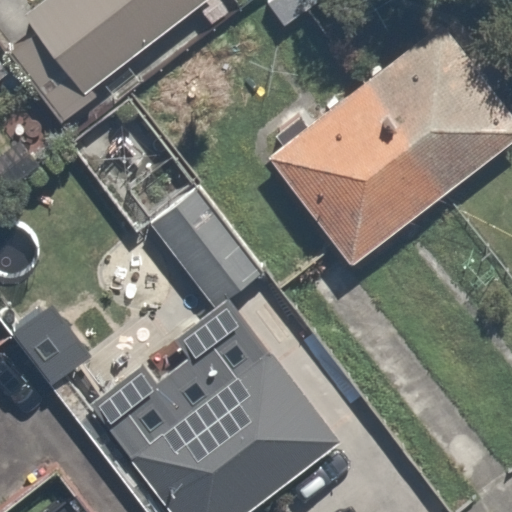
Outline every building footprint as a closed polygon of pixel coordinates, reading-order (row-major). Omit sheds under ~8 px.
[(23,0),(18,4),(72,80),(182,0),(23,0)] [(511,118),(511,94),(435,0),(432,0),(261,139),(350,249),(511,118)] [(511,8),(501,16),(511,31),(511,8)] [(249,261),(189,175),(147,204),(208,290),(249,261)] [(217,511),(341,419),(233,275),(210,293),(79,390),(170,511),(217,511)] [(0,466),(0,484),(9,478),(0,466)] [(94,511),(86,502),(73,511),(94,511)]
